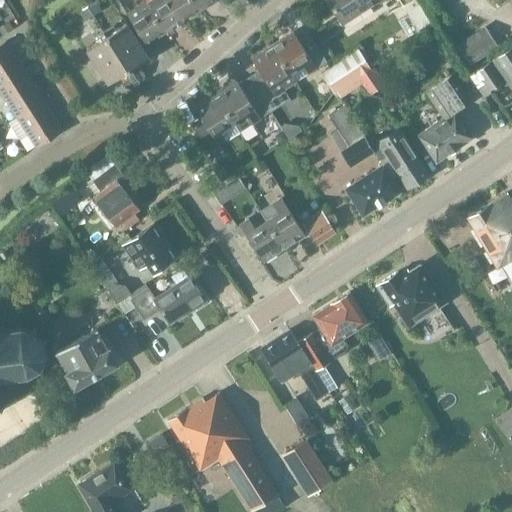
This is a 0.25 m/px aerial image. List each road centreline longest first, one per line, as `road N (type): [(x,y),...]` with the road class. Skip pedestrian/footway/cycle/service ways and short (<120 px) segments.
road 1 (tertiary): [(0,492),(266,312)]
road 2 (tertiary): [(266,312),(511,149)]
road 3 (residential): [(266,312),(142,122)]
road 4 (residential): [(142,122),(274,0)]
road 5 (residential): [(0,190),(105,130)]
